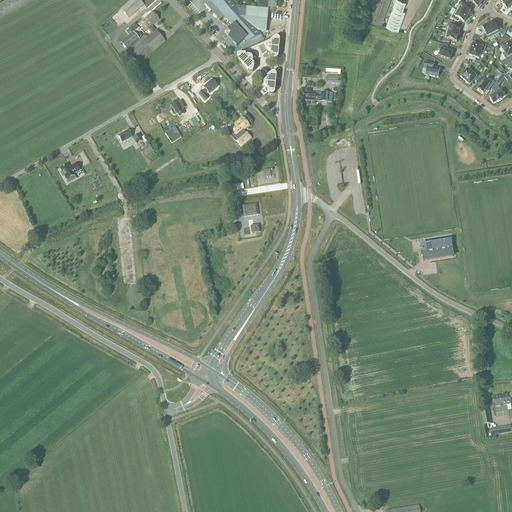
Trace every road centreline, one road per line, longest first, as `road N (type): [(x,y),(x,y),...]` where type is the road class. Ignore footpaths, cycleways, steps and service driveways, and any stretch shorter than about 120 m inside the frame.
road 1 (unclassified): [(332,212),(309,267),(341,477),(357,511)]
road 2 (unclassified): [(0,183),(220,56)]
road 3 (unclassified): [(0,277),(153,369),(166,411)]
road 4 (unclassified): [(511,329),(447,302),(332,212)]
road 5 (primary): [(338,511),(298,445),(217,373)]
road 6 (primary): [(211,384),(273,435),(326,511)]
road 7 (residential): [(511,104),(491,110),(452,79),(485,9)]
road 8 (primary): [(206,366),(73,301)]
road 9 (primary): [(73,301),(200,377)]
road 10 (tertiary): [(255,307),(281,265),(297,194)]
